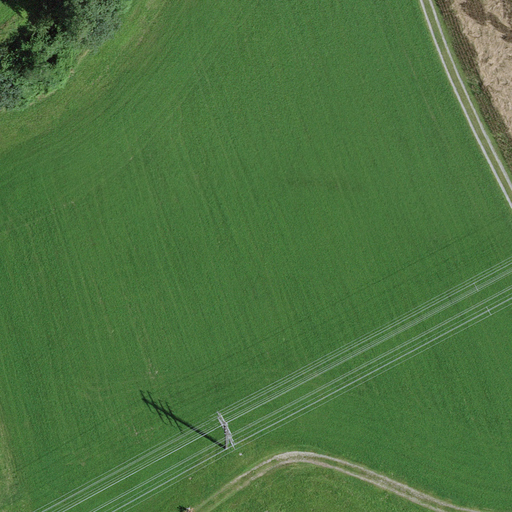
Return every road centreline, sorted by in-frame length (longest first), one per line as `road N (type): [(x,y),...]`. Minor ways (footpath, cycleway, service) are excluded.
road 1 (track): [(198,511),(294,457),(330,461),(465,511)]
road 2 (track): [(425,0),(511,196)]
